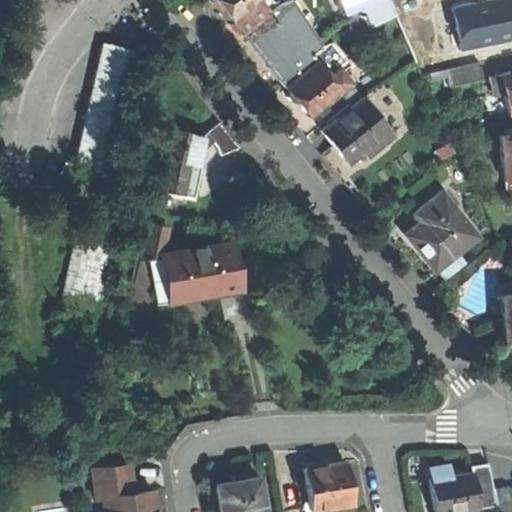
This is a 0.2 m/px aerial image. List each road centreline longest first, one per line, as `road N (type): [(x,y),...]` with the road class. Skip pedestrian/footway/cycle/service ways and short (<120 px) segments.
road 1 (residential): [(490,425),(464,378),(158,0)]
road 2 (residential): [(189,511),(187,463),(205,448),(271,434),(379,431)]
